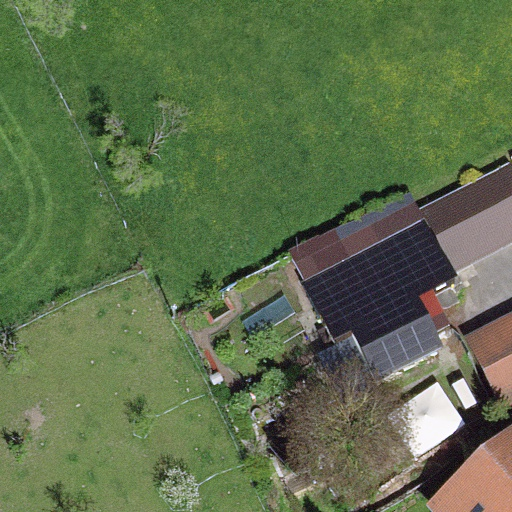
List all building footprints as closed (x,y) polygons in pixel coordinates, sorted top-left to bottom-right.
[(511,163),(511,162),(421,209),(427,220),(454,274),(511,245),(511,163)] [(291,250),(307,281),(427,220),(421,209),(411,189),(291,250)] [(454,274),(427,220),(307,281),(304,283),(335,342),(352,333),(377,382),(445,348),(417,293),(454,274)] [(511,311),(493,321),(511,358),(511,311)] [(511,402),(511,358),(493,321),(465,335),(500,408),(511,402)] [(432,511),(511,511),(511,428),(426,505),(432,511)]
